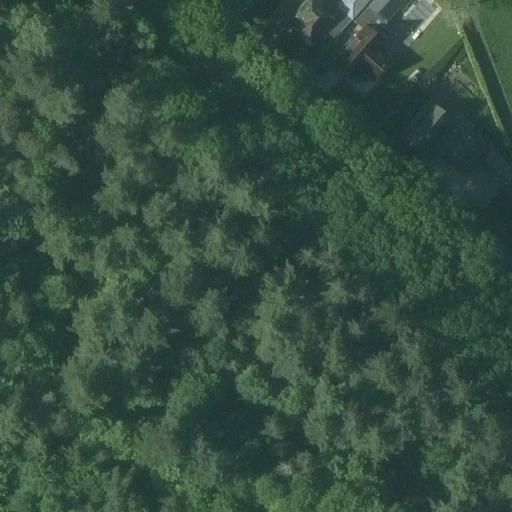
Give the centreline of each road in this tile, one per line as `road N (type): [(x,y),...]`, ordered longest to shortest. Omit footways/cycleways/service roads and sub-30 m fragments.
road 1 (track): [(0,79),(188,242),(443,511)]
road 2 (unclassified): [(511,314),(147,0)]
